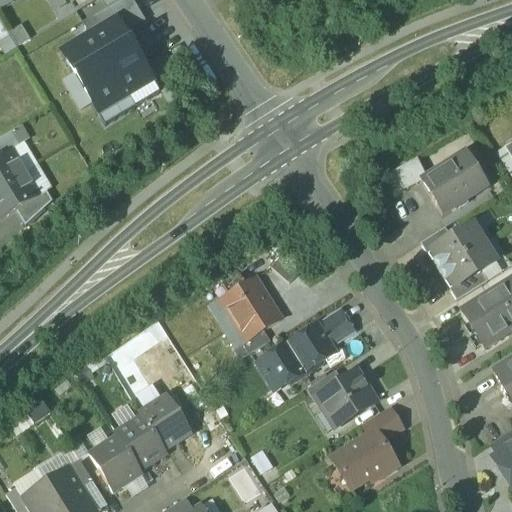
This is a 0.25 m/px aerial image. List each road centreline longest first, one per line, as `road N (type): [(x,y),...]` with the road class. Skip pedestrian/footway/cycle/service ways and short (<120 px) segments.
road 1 (residential): [(286,140),(431,378),(465,511)]
road 2 (primary): [(286,140),(0,371)]
road 3 (primary): [(511,21),(385,81),(286,140)]
road 4 (residential): [(286,140),(191,0)]
